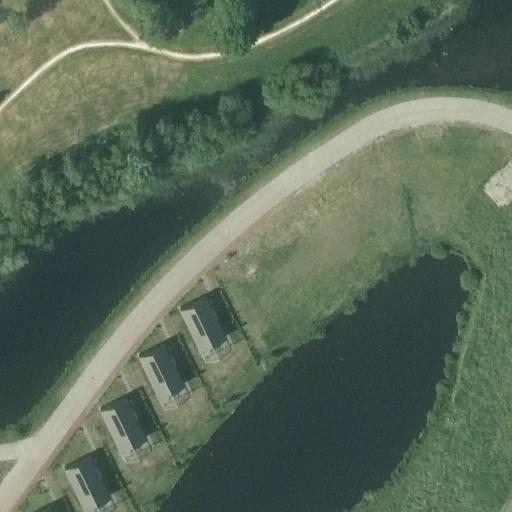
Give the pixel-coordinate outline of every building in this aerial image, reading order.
[(207,294),(180,307),(201,348),(201,347),(210,342),(210,343),(217,340),(217,339),(226,334),(226,336),(227,335),(207,294)] [(165,341),(139,354),(159,395),(160,395),(159,394),(168,389),(169,390),(176,387),(175,386),(184,382),(185,383),(186,383),(165,341)] [(127,394),(101,407),(121,449),(122,449),(121,447),(130,443),(131,444),(137,441),(137,440),(146,435),(147,436),(127,394)] [(111,494),(90,453),(64,465),(85,507),(111,494)] [(54,511),(50,503),(32,511),(54,511)]
